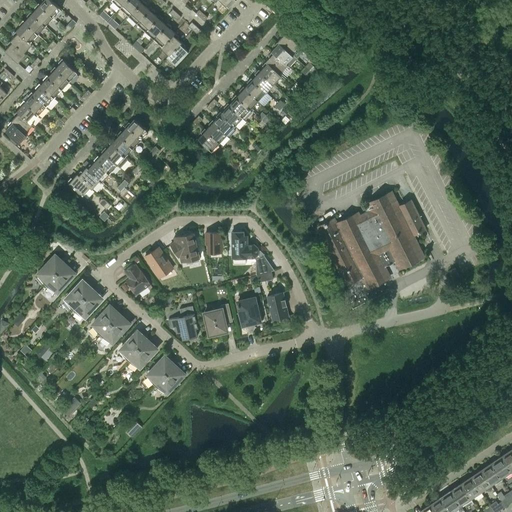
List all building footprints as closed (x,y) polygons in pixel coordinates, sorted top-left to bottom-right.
[(43,0),(40,4),(39,5),(53,17),(61,9),(51,0),(43,0)] [(126,0),(120,7),(128,15),(141,2),(140,1),(139,0),(126,0)] [(142,0),(141,0),(140,1),(141,2),(128,15),(137,23),(149,9),(145,5),(146,3),(142,0)] [(36,9),(32,13),(45,26),(53,17),(39,5),(40,4),(38,3),(34,7),(36,9)] [(150,7),(149,9),(137,23),(145,31),(158,17),(157,17),(153,13),(155,11),(150,7)] [(199,10),(196,13),(200,18),(204,14),(199,10)] [(28,17),(25,21),(24,22),(38,34),(45,26),(32,13),(30,11),(26,16),(28,17)] [(176,12),(173,16),(178,21),(181,17),(176,12)] [(159,15),(157,17),(158,17),(145,31),(154,38),(166,25),(165,24),(162,21),(163,19),(159,15)] [(20,26),(16,30),(30,43),(30,42),(38,34),(24,22),(25,21),(23,19),(19,24),(20,26)] [(167,22),(165,24),(166,25),(154,38),(161,46),(162,46),(174,32),(170,28),(172,27),(167,22)] [(14,36),(10,40),(24,53),(25,52),(32,44),(30,42),(30,43),(16,30),(13,34),(14,36)] [(299,45),(284,31),(280,35),(282,37),(278,41),(291,54),(292,53),(297,58),(306,49),(300,43),(299,45)] [(162,46),(161,46),(160,47),(168,55),(169,56),(181,42),(177,38),(178,36),(174,32),(162,46)] [(26,54),(25,52),(24,53),(10,40),(7,44),(8,46),(4,50),(18,63),(26,54)] [(291,54),(278,41),(274,45),(276,47),(272,51),(285,64),(286,63),(288,65),(289,66),(297,58),(292,53),(291,54)] [(169,56),(168,55),(166,57),(176,65),(188,52),(184,47),(185,46),(181,42),(169,56)] [(270,57),(266,61),(279,74),(280,73),(288,65),(286,63),(285,64),(272,51),(268,55),(270,57)] [(60,64),(56,68),(56,69),(69,81),(77,72),(62,58),(58,63),(60,64)] [(38,64),(34,61),(30,66),(34,69),(38,64)] [(264,67),(260,71),(273,84),(282,75),(280,73),(279,74),(266,61),(262,65),(264,67)] [(52,73),(49,76),(48,77),(62,89),(69,81),(56,69),(56,68),(54,66),(50,71),(52,73)] [(305,74),(310,69),(306,66),(301,71),(305,74)] [(6,69),(2,72),(7,77),(11,73),(6,69)] [(256,75),(253,79),(252,80),(266,92),(273,84),(260,71),(259,69),(254,74),(256,75)] [(44,81),(41,85),(40,86),(54,98),(62,89),(48,77),(49,76),(47,75),(43,79),(44,81)] [(248,84),(245,87),(244,88),(258,100),(266,92),(252,80),(253,79),(251,77),(247,82),(248,84)] [(37,89),(33,93),(33,94),(46,106),(54,98),(40,86),(41,85),(39,83),(35,88),(37,89)] [(297,89),(293,85),(289,90),(292,93),(297,89)] [(3,89),(0,86),(0,100),(9,91),(5,87),(3,89)] [(241,92),(237,96),(250,109),(258,100),(244,88),(245,87),(243,86),(239,90),(241,92)] [(29,98),(25,102),(39,115),(46,106),(33,94),(33,93),(31,92),(27,96),(29,98)] [(233,100),(229,104),(229,105),(243,117),(250,109),(237,96),(235,94),(231,99),(233,100)] [(21,106),(17,111),(31,123),(39,115),(25,102),(24,100),(20,105),(21,106)] [(225,109),(222,113),(221,113),(235,126),(243,117),(229,105),(229,104),(228,103),(223,107),(225,109)] [(15,116),(11,121),(25,133),(33,124),(31,123),(17,111),(14,115),(15,116)] [(218,117),(214,121),(227,134),(235,126),(221,113),(222,113),(220,111),(216,115),(218,117)] [(124,126),(126,128),(127,127),(140,140),(148,131),(134,119),(130,123),(128,122),(124,126)] [(210,126),(206,129),(206,130),(219,142),(227,134),(214,121),(212,119),(208,124),(210,126)] [(27,134),(25,133),(11,121),(8,125),(9,126),(5,131),(19,143),(27,134)] [(117,135),(118,136),(119,136),(133,148),(140,140),(127,127),(126,128),(123,132),(121,130),(117,135)] [(211,151),(219,142),(206,130),(206,129),(205,128),(200,132),(202,134),(198,139),(211,151)] [(133,148),(119,136),(118,136),(115,140),(113,139),(109,143),(111,145),(111,144),(125,157),(125,156),(133,148)] [(42,148),(38,144),(34,149),(37,152),(42,148)] [(111,144),(111,145),(107,149),(106,147),(101,152),(103,153),(104,153),(117,165),(120,168),(128,159),(125,156),(125,157),(111,144)] [(104,153),(103,153),(100,157),(98,155),(94,160),(96,162),(96,161),(110,173),(117,165),(104,153)] [(90,164),(87,168),(100,180),(100,181),(101,182),(110,173),(96,161),(96,162),(92,165),(90,164)] [(100,180),(87,168),(83,172),(81,171),(77,175),(90,187),(92,189),(100,181),(100,180)] [(90,187),(77,175),(73,179),(71,178),(67,182),(82,196),(90,187)] [(424,256),(415,237),(414,234),(425,228),(411,200),(399,206),(392,191),(367,204),(370,211),(359,216),(358,212),(336,223),(334,218),(317,227),(346,284),(362,276),(368,288),(390,277),(378,253),(388,248),(399,268),(424,256)] [(110,205),(109,204),(103,199),(100,203),(106,209),(110,205)] [(260,257),(263,254),(260,251),(258,251),(258,248),(254,244),(247,244),(247,236),(244,236),(244,231),(232,232),(232,258),(254,257),(256,256),(257,257),(260,257)] [(182,262),(199,258),(193,232),(174,237),(175,241),(170,245),(178,257),(180,255),(182,262)] [(221,252),(222,252),(222,232),(206,232),(206,244),(207,244),(208,253),(211,252),(221,252)] [(158,247),(153,251),(145,256),(159,278),(173,268),(158,247)] [(65,264),(55,254),(38,273),(39,275),(38,276),(43,283),(45,285),(65,264)] [(140,271),(134,263),(124,270),(130,278),(126,281),(135,294),(150,284),(141,270),(140,271)] [(257,274),(271,271),(273,270),(271,270),(269,263),(259,265),(256,265),(257,274)] [(75,273),(65,264),(45,285),(48,287),(55,292),(56,290),(58,292),(75,273)] [(273,279),(271,271),(257,274),(259,282),(273,279)] [(92,289),(82,280),(65,298),(67,300),(65,302),(70,308),(73,310),(92,289)] [(102,298),(92,289),(73,310),(75,312),(82,317),(84,315),(85,317),(102,298)] [(278,318),(293,315),(293,314),(288,315),(286,305),(287,305),(287,304),(286,305),(285,299),(285,298),(284,298),(283,292),(287,291),(287,290),(273,294),(274,294),(267,296),(272,318),(278,317),(278,318)] [(254,297),(238,301),(238,304),(238,306),(239,306),(243,326),(250,325),(250,324),(249,323),(262,320),(263,320),(259,305),(258,305),(259,305),(256,306),(254,297)] [(221,308),(204,312),(209,334),(227,330),(225,322),(232,321),(228,303),(221,305),(221,308)] [(120,314),(110,305),(92,324),(94,325),(92,327),(98,333),(100,335),(120,314)] [(198,328),(194,313),(192,305),(179,308),(180,313),(179,315),(179,317),(168,319),(170,328),(175,326),(177,333),(181,332),(183,339),(197,336),(196,328),(198,328)] [(130,323),(120,314),(100,335),(102,337),(109,342),(111,341),(112,342),(130,323)] [(147,339),(137,330),(120,349),(121,350),(120,352),(125,359),(127,361),(147,339)] [(157,348),(147,339),(127,361),(130,363),(137,367),(138,366),(140,367),(157,348)] [(175,364),(165,355),(147,374),(149,375),(147,377),(153,384),(155,386),(175,364)] [(185,373),(175,364),(155,386),(157,388),(164,393),(166,391),(167,392),(185,373)] [(70,414),(81,403),(74,396),(63,408),(70,414)] [(511,451),(511,449),(501,456),(511,471),(511,469),(511,451)] [(501,456),(490,463),(500,478),(501,477),(505,475),(506,476),(511,472),(511,471),(501,456)] [(490,463),(480,470),(490,484),(491,484),(495,481),(496,483),(502,479),(501,477),(500,478),(490,463)] [(480,470),(470,476),(480,491),(481,491),(485,488),(486,490),(492,486),(491,484),(490,484),(480,470)] [(470,476),(460,483),(470,498),(471,498),(475,495),(476,497),(482,493),(481,491),(480,491),(470,476)] [(460,483),(450,490),(461,507),(472,499),(471,498),(470,498),(460,483)] [(450,490),(440,497),(450,511),(454,509),(456,510),(461,507),(450,490)] [(509,503),(504,495),(503,495),(501,491),(497,494),(501,501),(505,506),(509,503)] [(440,497),(430,504),(435,511),(450,511),(440,497)]
